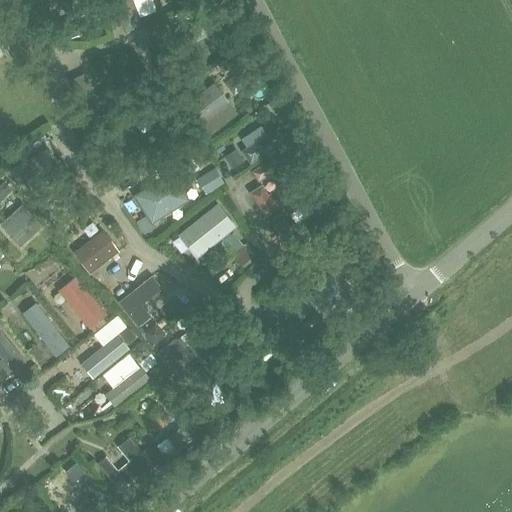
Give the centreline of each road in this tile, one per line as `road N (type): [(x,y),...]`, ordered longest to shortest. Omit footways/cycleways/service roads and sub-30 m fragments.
road 1 (unclassified): [(156,511),(412,295)]
road 2 (unclassified): [(412,295),(254,0)]
road 3 (track): [(240,511),(353,418),(511,319)]
road 4 (unclassified): [(412,295),(511,212)]
